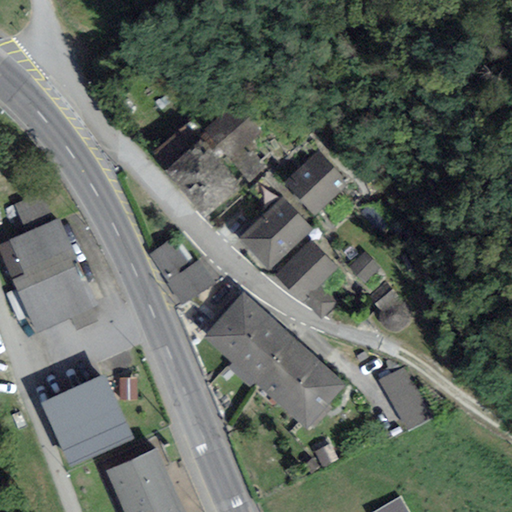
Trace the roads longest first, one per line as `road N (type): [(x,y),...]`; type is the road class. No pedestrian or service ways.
road 1 (secondary): [(12,80),(59,135),(110,223),(232,511)]
road 2 (residential): [(298,318),(122,152),(54,46),(12,80)]
road 3 (track): [(511,432),(426,367),(298,318)]
road 4 (residential): [(74,511),(0,306)]
